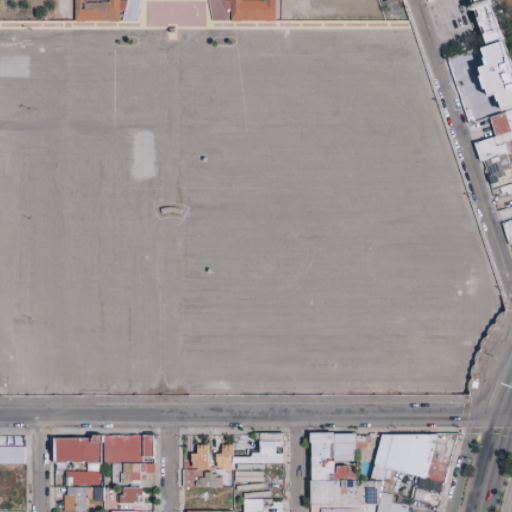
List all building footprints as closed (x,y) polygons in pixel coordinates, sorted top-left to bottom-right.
[(74,0),(74,21),(120,21),(139,22),(138,0),(108,0),(108,1),(85,0),(74,0)] [(275,20),(274,0),(229,0),(230,0),(222,0),(221,0),(209,0),(210,21),(275,20)] [(448,57),(466,124),(490,118),(495,137),(474,143),(480,163),(484,162),(490,183),(511,177),(511,175),(506,154),(511,152),(511,74),(492,0),(472,0),(473,5),(474,5),(485,47),(480,49),(448,57)] [(508,246),(511,244),(511,219),(501,223),(508,246)] [(283,463),(283,451),(283,433),(259,434),(260,453),(251,453),(251,457),(233,457),(232,445),(221,445),(222,453),(216,453),(216,470),(233,470),(233,464),(283,463)] [(447,503),(448,435),(376,434),(375,481),(355,481),(355,467),(332,466),(335,461),(355,462),(356,434),(311,433),(310,504),(375,505),(374,511),(416,511),(383,494),(384,473),(416,474),(415,503),(447,503)] [(53,438),(54,469),(65,469),(66,486),(80,485),(80,486),(101,485),(100,464),(111,463),(112,483),(146,482),(146,474),(155,473),(154,460),(153,460),(152,435),(53,438)] [(222,488),(222,477),(215,477),(215,471),(208,471),(208,445),(196,445),(196,455),(183,455),(182,487),(222,488)] [(0,463),(24,464),(24,447),(0,446),(0,463)] [(64,511),(85,511),(86,511),(87,500),(103,501),(104,488),(64,487),(64,511)] [(263,511),(262,511),(261,499),(242,500),(243,511),(263,511)]
